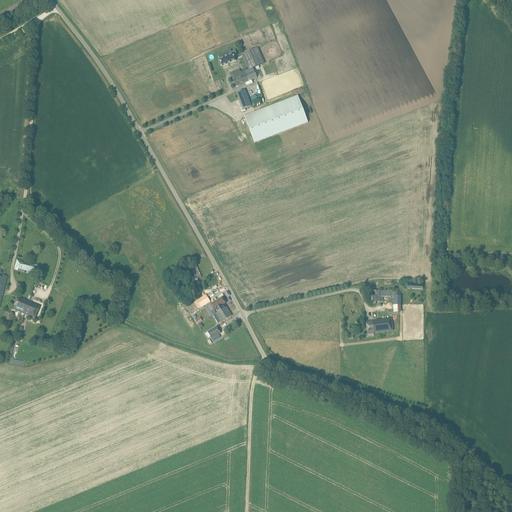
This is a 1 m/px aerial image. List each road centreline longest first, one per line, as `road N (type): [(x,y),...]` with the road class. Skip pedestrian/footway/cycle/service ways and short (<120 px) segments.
road 1 (unclassified): [(511,492),(440,425),(266,359),(111,82),(50,0)]
road 2 (track): [(246,511),(252,385),(266,359)]
